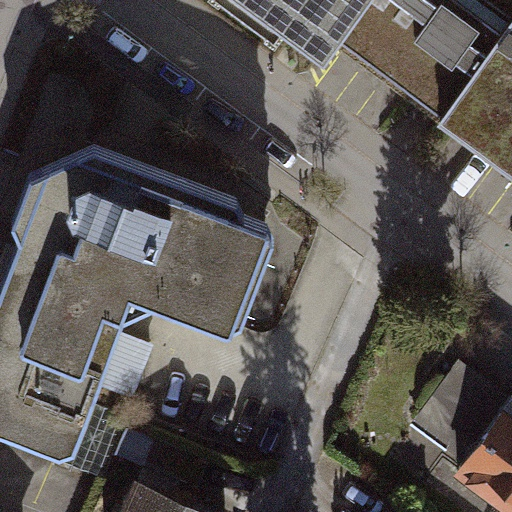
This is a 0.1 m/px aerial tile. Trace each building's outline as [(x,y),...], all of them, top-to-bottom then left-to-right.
[(253,0),(317,47),(351,0),(253,0)] [(511,167),(511,0),(480,0),(479,2),(476,0),(357,0),(331,35),(511,167)] [(87,137),(39,159),(0,269),(0,427),(59,452),(130,284),(218,321),(266,207),(87,137)] [(511,511),(511,410),(495,399),(445,470),(506,511),(511,511)] [(215,511),(128,474),(111,511),(215,511)]
